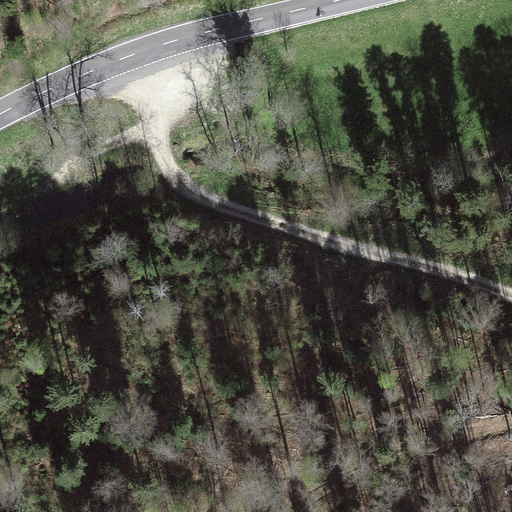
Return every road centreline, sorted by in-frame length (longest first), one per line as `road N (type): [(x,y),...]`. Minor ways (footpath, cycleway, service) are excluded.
road 1 (track): [(511,293),(195,193),(165,159),(135,53)]
road 2 (secondary): [(336,0),(135,53),(0,113)]
road 3 (track): [(511,425),(388,458),(325,485),(291,511)]
